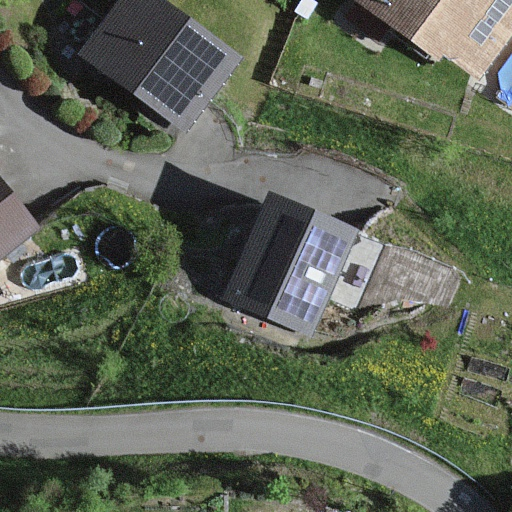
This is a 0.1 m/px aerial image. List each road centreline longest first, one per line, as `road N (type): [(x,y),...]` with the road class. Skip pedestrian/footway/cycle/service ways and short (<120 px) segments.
road 1 (residential): [(470,511),(389,464),(288,434),(0,436)]
road 2 (residential): [(204,157),(180,178),(156,181),(69,153),(0,83)]
